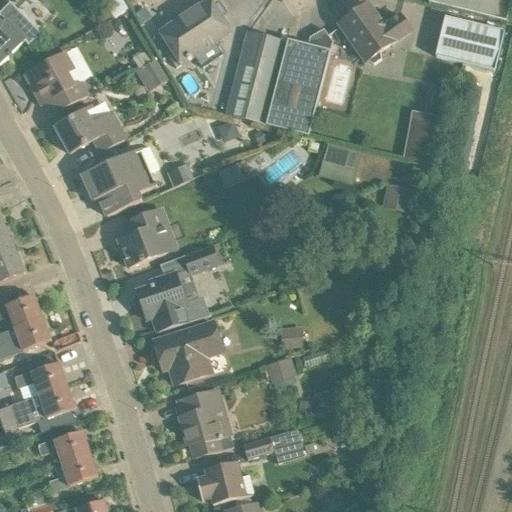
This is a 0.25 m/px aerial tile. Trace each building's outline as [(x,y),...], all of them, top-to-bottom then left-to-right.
[(10,60),(13,57),(12,56),(24,44),(31,51),(69,12),(56,0),(46,0),(40,7),(46,13),(32,27),(11,5),(0,15),(0,19),(4,23),(0,27),(0,67),(9,59),(10,60)] [(121,0),(111,0),(105,4),(114,20),(128,11),(121,0)] [(511,0),(431,0),(431,2),(511,22),(511,0)] [(160,35),(181,67),(230,35),(209,3),(160,35)] [(368,7),(339,27),(366,64),(367,64),(373,67),(381,62),(380,55),(411,33),(400,18),(383,30),(368,7)] [(504,34),(445,19),(435,59),(495,74),(504,34)] [(266,128),(308,139),(333,44),(324,32),(310,40),(308,48),(288,43),(266,128)] [(286,45),(247,34),(226,118),(265,128),(286,45)] [(140,71),(142,69),(152,64),(146,53),(134,60),(140,71)] [(55,117),(88,98),(80,84),(73,88),(66,76),(73,72),(64,56),(26,78),(42,106),(48,104),(55,117)] [(152,64),(142,69),(155,90),(169,83),(156,62),(152,64)] [(56,130),(70,156),(94,143),(101,155),(126,142),(112,117),(100,124),(92,110),(56,130)] [(266,144),(262,133),(254,136),(258,147),(266,144)] [(404,163),(431,168),(435,143),(409,138),(404,163)] [(246,167),(253,177),(259,173),(271,189),(311,161),(298,142),(272,160),(267,152),(246,167)] [(355,175),(360,153),(335,147),(326,145),(321,166),(355,175)] [(141,152),(140,152),(83,177),(94,204),(100,201),(107,219),(142,204),(139,197),(157,189),(151,175),(160,171),(150,149),(141,152)] [(187,166),(167,175),(174,190),(193,181),(187,166)] [(218,175),(223,186),(229,183),(225,172),(218,175)] [(411,216),(416,193),(388,187),(383,210),(411,216)] [(119,243),(129,270),(165,257),(159,241),(170,237),(161,211),(124,225),(130,239),(119,243)] [(5,229),(0,231),(0,258),(15,252),(5,229)] [(214,249),(185,259),(192,278),(220,268),(214,249)] [(0,286),(25,276),(15,252),(0,258),(0,286)] [(185,305),(182,297),(175,276),(151,284),(153,288),(137,294),(147,322),(154,320),(159,335),(212,318),(211,317),(209,317),(203,298),(185,305)] [(42,321),(33,298),(5,308),(0,310),(0,324),(10,321),(14,331),(42,321)] [(50,343),(42,321),(14,331),(19,344),(3,350),(7,360),(22,354),(50,343)] [(222,354),(223,354),(214,325),(155,344),(164,373),(171,371),(176,387),(211,376),(204,353),(219,348),(222,354)] [(302,330),(285,331),(286,350),(304,349),(302,330)] [(272,387),(297,378),(291,360),(266,368),(272,387)] [(38,398),(67,389),(59,366),(15,381),(18,391),(34,385),(38,398)] [(39,424),(46,421),(75,411),(67,389),(38,398),(12,408),(20,431),(39,424)] [(218,392),(178,403),(182,419),(180,419),(188,448),(191,447),(195,461),(234,450),(230,438),(222,440),(216,418),(224,415),(218,392)] [(311,414),(312,403),(300,403),(299,414),(311,414)] [(331,425),(336,443),(351,440),(346,421),(331,425)] [(278,467),(305,460),(298,433),(244,446),(248,461),(275,455),(278,467)] [(62,467),(90,457),(82,434),(38,449),(41,459),(57,454),(62,467)] [(55,494),(69,490),(97,480),(90,457),(62,467),(66,480),(52,484),(55,494)] [(213,507),(234,502),(247,499),(242,479),(238,464),(205,472),(206,479),(197,481),(202,503),(212,500),(213,507)] [(42,493),(30,496),(33,508),(45,505),(42,493)] [(106,511),(104,503),(73,511),(106,511)]
